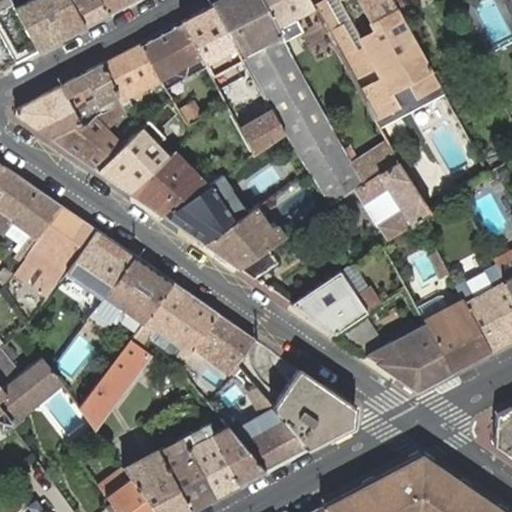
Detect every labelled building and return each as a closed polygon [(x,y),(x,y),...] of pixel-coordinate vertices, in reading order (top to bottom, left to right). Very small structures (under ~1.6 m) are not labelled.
[(0,11),(11,5),(8,0),(0,0),(0,70),(0,71),(19,61),(0,26),(0,11)] [(38,49),(85,25),(70,0),(36,0),(45,16),(25,26),(38,49)] [(70,0),(85,25),(109,12),(102,0),(70,0)] [(102,0),(109,12),(131,0),(102,0)] [(328,191),(334,200),(340,196),(366,177),(353,156),(346,143),(293,53),(284,38),(262,0),(217,0),(212,3),(239,50),(243,56),(273,108),(286,130),(311,167),(319,178),(328,191)] [(312,5),(308,0),(262,0),(284,38),(298,30),(291,17),(312,5)] [(316,10),(315,11),(352,76),(374,64),(380,75),(359,87),(373,112),(435,79),(401,16),(399,13),(391,0),(358,0),(376,30),(381,40),(372,46),(365,50),(351,25),(346,28),(332,2),(316,10)] [(391,0),(399,13),(403,10),(398,0),(391,0)] [(511,0),(503,0),(511,15),(511,14),(511,0)] [(204,61),(212,74),(243,56),(239,50),(212,3),(181,21),(204,61)] [(197,64),(204,61),(181,21),(138,42),(164,82),(170,79),(167,73),(194,58),(197,64)] [(118,94),(122,100),(124,104),(129,101),(131,100),(128,94),(152,82),(155,87),(164,82),(138,42),(99,63),(118,94)] [(92,96),(97,106),(103,103),(118,94),(99,63),(79,73),(92,96)] [(15,113),(35,127),(77,103),(92,96),(79,73),(16,107),(15,113)] [(373,112),(378,121),(440,87),(435,79),(373,112)] [(128,94),(131,100),(155,87),(152,82),(128,94)] [(238,119),(249,112),(231,84),(220,90),(238,119)] [(35,127),(52,138),(77,124),(81,128),(96,114),(91,106),(82,111),(77,103),(35,127)] [(97,106),(100,112),(107,109),(103,103),(97,106)] [(257,150),(286,130),(273,108),(242,125),(257,150)] [(52,138),(96,169),(136,132),(139,129),(131,121),(115,134),(102,120),(105,116),(100,112),(96,114),(81,128),(77,124),(52,138)] [(96,169),(130,192),(165,159),(159,153),(153,158),(135,142),(141,136),(136,132),(96,169)] [(353,156),(366,177),(398,155),(386,135),(361,150),(353,138),(346,143),(353,156)] [(153,158),(159,153),(141,136),(135,142),(153,158)] [(130,192),(163,215),(209,183),(175,149),(165,159),(130,192)] [(363,199),(386,236),(416,214),(427,206),(426,204),(398,155),(366,177),(340,196),(348,209),(363,199)] [(5,230),(35,187),(2,165),(0,167),(0,229),(4,232),(5,230)] [(163,215),(203,243),(251,209),(247,202),(238,208),(220,183),(229,177),(225,172),(209,183),(163,215)] [(238,208),(247,202),(229,177),(220,183),(238,208)] [(23,257),(60,204),(35,187),(5,230),(24,242),(16,252),(23,257)] [(315,201),(321,210),(334,200),(328,191),(315,201)] [(203,243),(239,268),(267,247),(279,239),(274,231),(267,236),(255,219),(266,212),(260,203),(251,209),(203,243)] [(59,280),(96,229),(60,204),(23,257),(14,270),(26,277),(35,263),(47,271),(37,286),(49,294),(59,280)] [(267,236),(274,231),(277,229),(266,212),(255,219),(267,236)] [(95,306),(132,254),(96,229),(59,280),(67,286),(75,276),(97,291),(89,302),(95,306)] [(239,268),(253,277),(276,260),(267,247),(239,268)] [(95,306),(90,315),(110,329),(115,321),(133,334),(133,333),(170,281),(132,254),(95,306)] [(372,308),(381,303),(355,261),(347,266),(372,308)] [(511,294),(511,262),(498,269),(511,294)] [(511,294),(498,269),(495,263),(455,286),(462,298),(489,349),(511,336),(511,294)] [(0,275),(0,276),(6,283),(14,270),(7,265),(0,275)] [(337,271),(291,304),(334,333),(364,311),(365,310),(337,271)] [(402,282),(396,272),(389,277),(395,287),(402,282)] [(67,286),(89,302),(97,291),(75,276),(67,286)] [(176,356),(183,360),(185,357),(216,313),(170,281),(133,333),(133,334),(130,338),(142,347),(149,337),(155,328),(183,345),(176,356)] [(462,298),(423,321),(424,323),(450,370),(489,349),(462,298)] [(364,311),(334,333),(414,388),(450,370),(424,323),(413,329),(385,344),(384,344),(364,311)] [(234,371),(238,373),(242,367),(239,364),(256,340),(216,313),(185,357),(195,364),(203,354),(220,365),(215,373),(226,381),(234,371)] [(110,329),(128,341),(130,338),(133,334),(115,321),(110,329)] [(155,328),(149,337),(176,356),(183,345),(155,328)] [(0,383),(6,391),(0,394),(0,405),(11,421),(22,413),(24,408),(62,381),(52,368),(44,357),(20,368),(2,344),(6,340),(0,333),(0,383)] [(128,341),(81,408),(94,426),(96,428),(150,353),(142,347),(130,338),(128,341)] [(276,407),(308,445),(330,434),(348,424),(351,406),(296,368),(283,391),(276,407)] [(0,427),(11,421),(0,405),(0,394),(6,391),(0,383),(0,427)] [(220,418),(263,469),(308,445),(276,407),(258,386),(252,392),(267,412),(242,425),(230,411),(220,418)] [(481,433),(509,453),(511,451),(511,405),(483,421),(481,433)] [(211,407),(199,414),(204,424),(236,483),(263,469),(220,418),(213,408),(211,407)] [(204,424),(182,436),(212,495),(236,483),(204,424)] [(182,436),(157,450),(189,507),(212,495),(182,436)] [(157,450),(124,467),(156,511),(179,511),(189,507),(157,450)] [(503,511),(419,454),(321,505),(331,511),(503,511)] [(98,485),(117,511),(156,511),(124,467),(98,485)] [(18,511),(46,511),(38,499),(18,511)]
